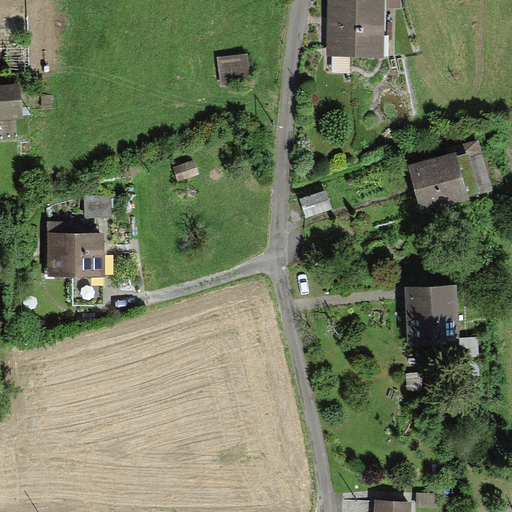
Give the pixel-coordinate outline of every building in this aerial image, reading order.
[(331,0),(331,57),(380,58),(381,0),(331,0)] [(215,55),(220,81),(248,76),(242,49),(215,55)] [(0,109),(14,108),(12,75),(0,75),(0,109)] [(411,171),(425,209),(476,190),(463,153),(411,171)] [(329,207),(323,190),(297,200),(303,217),(329,207)] [(112,197),(87,198),(88,217),(113,216),(112,197)] [(70,301),(97,301),(97,239),(48,239),(48,274),(70,274),(70,301)] [(413,287),(413,348),(453,347),(452,287),(413,287)]
